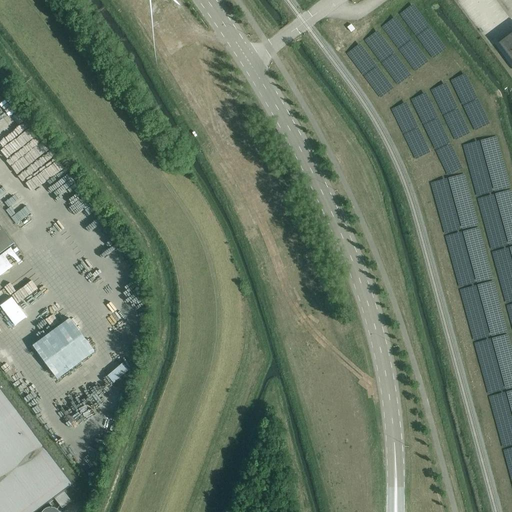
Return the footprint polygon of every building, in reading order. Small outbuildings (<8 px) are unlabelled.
[(351,23),(346,27),(350,31),(354,28),(351,23)] [(511,60),(511,32),(498,43),(511,60)] [(0,253),(14,243),(0,224),(0,253)] [(119,376),(136,366),(132,358),(114,368),(119,376)] [(0,385),(0,511),(36,511),(55,498),(63,509),(73,501),(65,490),(74,484),(0,385)]
